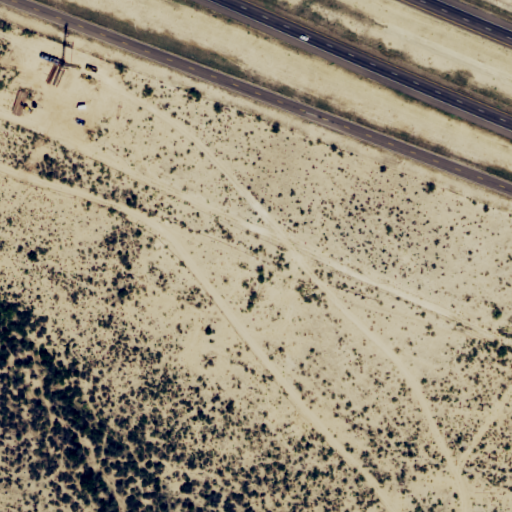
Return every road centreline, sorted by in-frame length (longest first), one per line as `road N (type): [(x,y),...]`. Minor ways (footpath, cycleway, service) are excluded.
road 1 (residential): [(19,0),(511,186)]
road 2 (motorway): [(233,0),(511,110)]
